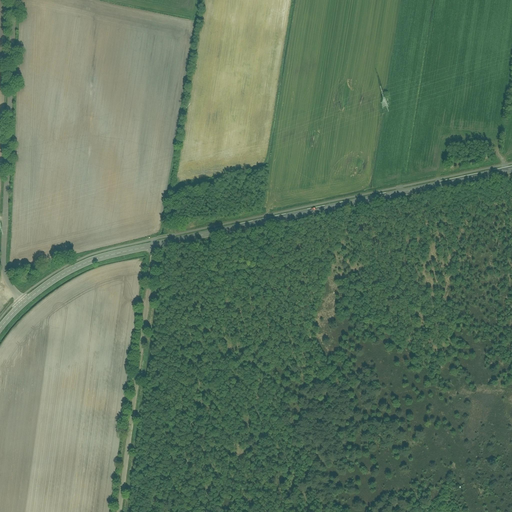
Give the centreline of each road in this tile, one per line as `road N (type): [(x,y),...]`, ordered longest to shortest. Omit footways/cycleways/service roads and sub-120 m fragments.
road 1 (secondary): [(154,245),(511,169)]
road 2 (unclassified): [(23,303),(6,279),(2,249),(13,0)]
road 3 (unclassified): [(154,245),(117,511)]
road 4 (secondary): [(23,303),(80,265),(154,245)]
